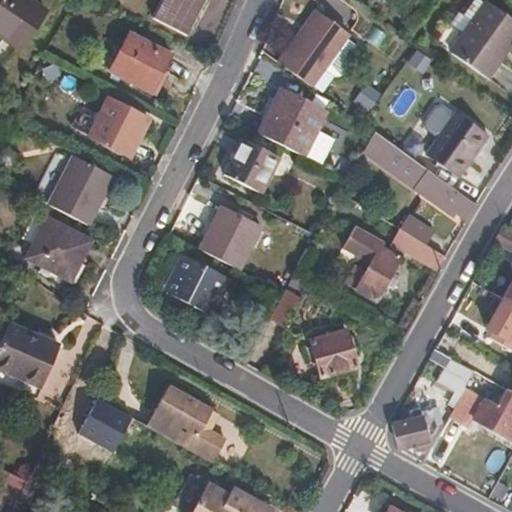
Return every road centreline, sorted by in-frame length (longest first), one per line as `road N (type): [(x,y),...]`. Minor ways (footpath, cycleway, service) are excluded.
road 1 (residential): [(257,0),(131,262),(132,313),(154,333),(362,449)]
road 2 (residential): [(362,449),(511,182)]
road 3 (residential): [(362,449),(476,511)]
